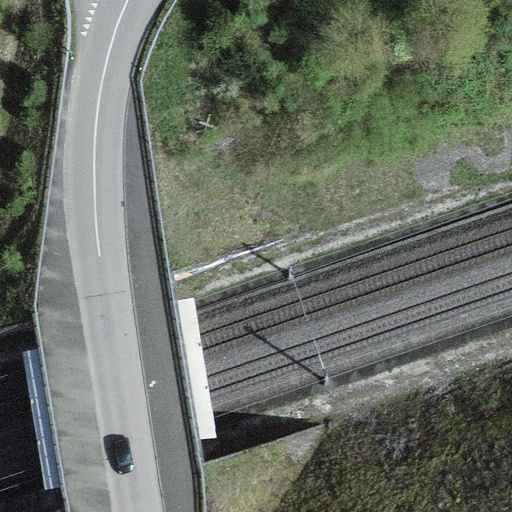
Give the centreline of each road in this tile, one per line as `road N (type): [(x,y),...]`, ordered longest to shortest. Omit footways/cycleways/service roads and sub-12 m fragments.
road 1 (track): [(511,182),(0,348)]
road 2 (track): [(5,511),(511,344)]
road 3 (tertiary): [(142,511),(94,193),(99,96),(128,0)]
